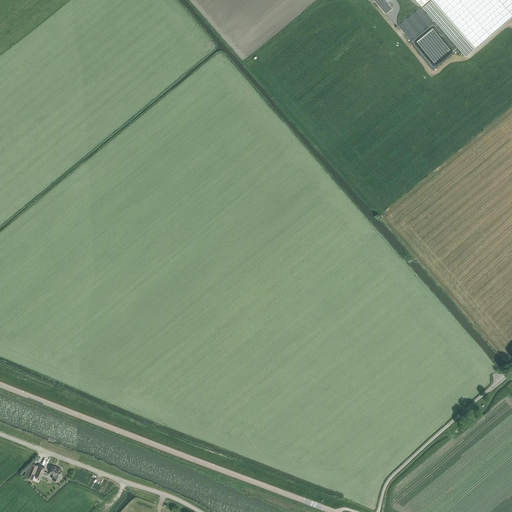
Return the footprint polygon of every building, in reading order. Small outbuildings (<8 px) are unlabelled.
[(374,0),(386,14),(393,8),(387,1),(387,0),(374,0)] [(511,0),(417,0),(452,40),(466,56),(476,47),(484,40),(511,15),(511,0)] [(32,479),(34,475),(38,465),(32,463),(30,467),(28,467),(25,476),(32,479)] [(45,467),(38,465),(34,475),(41,477),(45,467)] [(52,466),(49,473),(52,474),(53,476),(52,479),(59,482),(61,478),(60,474),(62,470),(52,466)]
